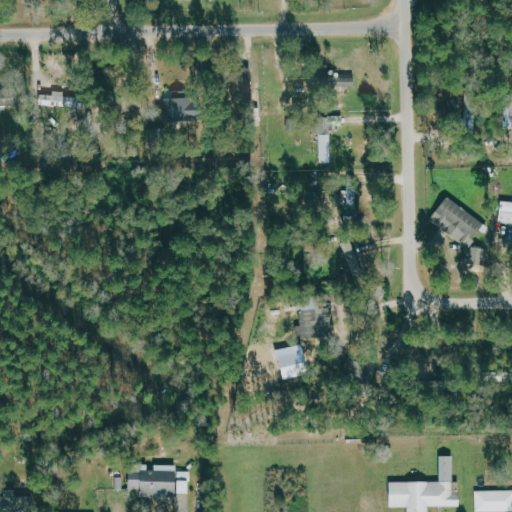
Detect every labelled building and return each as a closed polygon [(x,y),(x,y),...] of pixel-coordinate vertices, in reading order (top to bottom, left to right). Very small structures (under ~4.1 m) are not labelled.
[(255,69),(239,69),(240,103),(256,103),(255,69)] [(0,107),(13,107),(12,90),(0,90),(0,107)] [(468,129),(478,129),(479,96),(469,96),(468,129)] [(171,122),(206,121),(205,100),(171,101),(171,122)] [(334,135),(322,135),(323,164),(335,163),(334,135)] [(359,185),(350,185),(350,211),(359,211),(359,185)] [(433,222),(472,249),(489,224),(450,198),(433,222)] [(511,202),(505,202),(502,224),(511,224),(511,202)] [(371,284),(357,246),(346,250),(360,288),(371,284)] [(303,328),(334,327),(333,309),(323,309),(322,300),(286,301),(286,312),(303,311),(303,328)] [(443,482),(393,482),(393,508),(411,508),(410,511),(432,511),(433,507),(464,507),(464,495),(456,495),(456,456),(443,456),(443,482)] [(193,472),(180,472),(180,465),(158,465),(158,472),(131,471),(130,495),(193,496),(193,472)] [(487,511),(511,511),(511,491),(478,491),(478,511),(487,511)]
